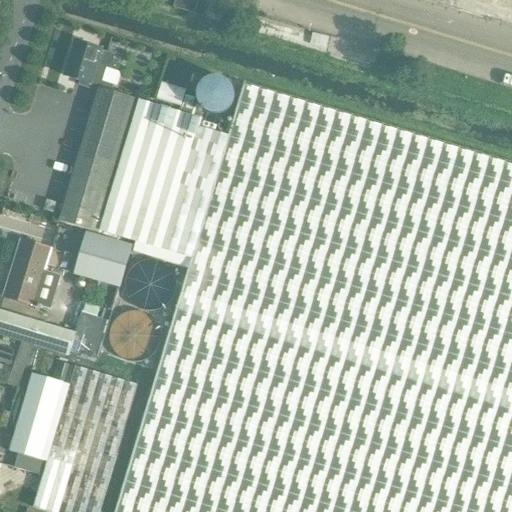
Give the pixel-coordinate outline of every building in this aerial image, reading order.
[(195,15),(198,0),(176,0),(174,9),(195,15)] [(109,67),(114,55),(76,42),(64,77),(89,85),(96,63),(109,67)] [(140,102),(101,233),(191,260),(117,509),(115,511),(511,511),(511,166),(244,86),(228,137),(199,129),(202,120),(140,102)] [(62,212),(60,221),(101,233),(140,102),(99,89),(62,212)] [(32,307),(33,303),(50,308),(59,277),(42,272),(49,249),(20,241),(3,298),(32,307)] [(125,276),(91,266),(80,303),(86,305),(84,313),(99,318),(101,311),(103,312),(102,315),(111,318),(125,276)] [(0,332),(34,343),(69,353),(74,335),(0,313),(0,332)] [(0,362),(9,365),(13,352),(0,348),(0,362)] [(74,366),(57,362),(52,379),(69,384),(74,366)] [(100,511),(138,386),(78,368),(49,465),(47,465),(35,508),(48,511),(100,511)] [(48,464),(71,387),(32,376),(10,452),(19,455),(15,468),(42,476),(46,463),(48,464)]
